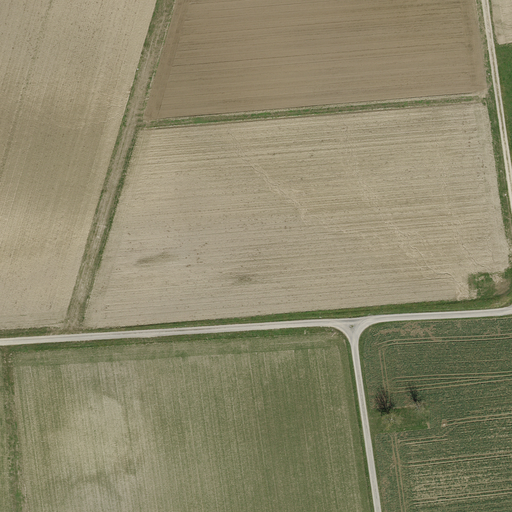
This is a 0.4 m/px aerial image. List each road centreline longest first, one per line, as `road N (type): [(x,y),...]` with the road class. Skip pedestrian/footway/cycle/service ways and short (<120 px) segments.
road 1 (track): [(0,342),(511,310)]
road 2 (track): [(351,322),(379,511)]
road 3 (track): [(511,186),(486,0)]
